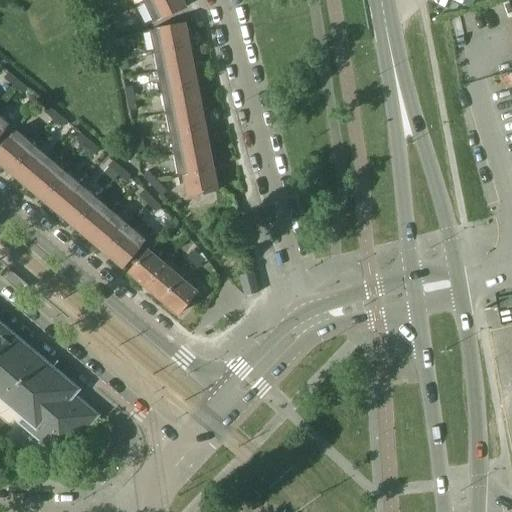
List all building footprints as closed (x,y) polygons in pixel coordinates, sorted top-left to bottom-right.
[(179,0),(149,0),(143,3),(152,22),(158,20),(184,8),(179,0)] [(103,9),(96,12),(101,23),(108,19),(103,9)] [(108,19),(101,23),(106,33),(113,30),(108,19)] [(183,24),(155,29),(149,31),(153,52),(187,45),(183,24)] [(187,45),(153,52),(157,72),(191,66),(187,45)] [(114,48),(117,59),(124,57),(121,46),(114,48)] [(124,57),(117,59),(121,71),(128,69),(124,57)] [(191,66),(157,72),(161,93),(195,87),(191,66)] [(17,81),(8,73),(3,78),(13,86),(17,81)] [(26,88),(17,81),(13,86),(22,94),(26,88)] [(124,88),(127,99),(134,98),(132,87),(124,88)] [(195,87),(161,93),(165,114),(199,107),(195,87)] [(134,98),(127,99),(129,111),(136,110),(134,98)] [(43,112),(53,120),(57,114),(48,107),(43,112)] [(199,107),(165,114),(169,134),(203,128),(199,107)] [(66,122),(57,114),(53,120),(62,128),(66,122)] [(132,129),(135,141),(142,139),(140,128),(132,129)] [(203,128),(169,134),(173,155),(207,149),(203,128)] [(10,136),(0,147),(0,163),(9,171),(32,145),(15,131),(11,136),(10,136)] [(90,142),(80,134),(75,139),(85,147),(90,142)] [(142,139),(135,141),(137,153),(144,151),(142,139)] [(98,149),(90,142),(85,147),(94,155),(98,149)] [(32,145),(9,171),(25,185),(48,158),(32,145)] [(207,149),(173,155),(177,176),(184,175),(211,169),(207,149)] [(48,158),(25,185),(41,199),(64,172),(48,158)] [(121,169),(112,161),(107,166),(117,174),(121,169)] [(130,176),(121,169),(117,174),(126,182),(130,176)] [(211,169),(184,175),(188,196),(215,191),(211,169)] [(142,176),(150,185),(156,180),(147,171),(142,176)] [(64,172),(41,199),(57,212),(80,186),(64,172)] [(166,191),(156,180),(150,185),(161,196),(166,191)] [(80,186),(57,212),(73,226),(96,199),(80,186)] [(152,199),(144,190),(139,195),(147,204),(152,199)] [(238,216),(233,197),(233,195),(217,195),(216,216),(238,216)] [(96,199),(73,226),(89,239),(112,213),(96,199)] [(160,207),(152,199),(147,204),(155,212),(160,207)] [(112,213),(89,239),(105,253),(128,226),(112,213)] [(168,234),(175,227),(169,222),(163,230),(168,234)] [(128,226),(105,253),(122,267),(145,241),(128,226)] [(128,272),(146,288),(164,266),(146,251),(128,272)] [(193,252),(187,259),(192,264),(199,256),(193,252)] [(199,256),(192,264),(197,268),(203,260),(199,256)] [(164,266),(146,288),(163,302),(180,279),(164,266)] [(239,276),(244,296),(258,292),(253,272),(239,276)] [(180,279),(163,302),(178,315),(196,293),(180,279)] [(511,305),(511,295),(497,298),(499,308),(511,305)] [(60,455),(63,458),(65,456),(62,454),(93,418),(95,420),(97,418),(70,396),(75,390),(0,326),(0,395),(64,450),(60,455)]
